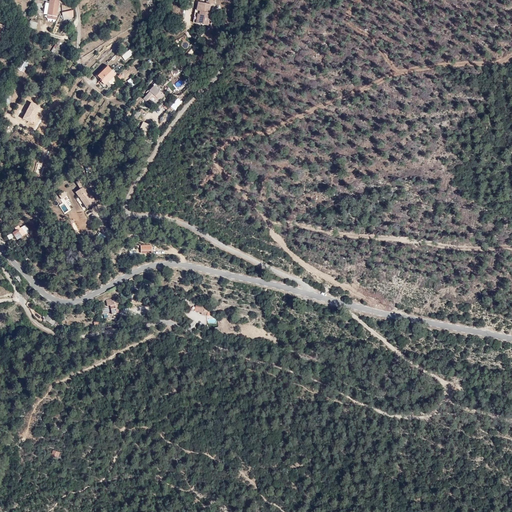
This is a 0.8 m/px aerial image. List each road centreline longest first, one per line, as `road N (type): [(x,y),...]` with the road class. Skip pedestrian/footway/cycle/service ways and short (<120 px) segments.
road 1 (residential): [(251,0),(239,37),(164,134),(128,202),(132,214),(171,221),(313,294)]
road 2 (track): [(511,246),(345,236),(279,220),(273,232),(287,250),(378,311)]
road 3 (track): [(170,325),(371,409),(415,419),(457,408),(511,419)]
road 4 (tertiary): [(0,249),(41,292),(62,302),(166,263),(313,294)]
road 5 (unclassified): [(0,261),(32,318),(57,333),(170,325)]
road 6 (track): [(170,325),(58,377),(27,431),(39,443)]
road 7 (tertiary): [(313,294),(511,337)]
road 8 (track): [(344,303),(384,345),(440,381),(457,408)]
